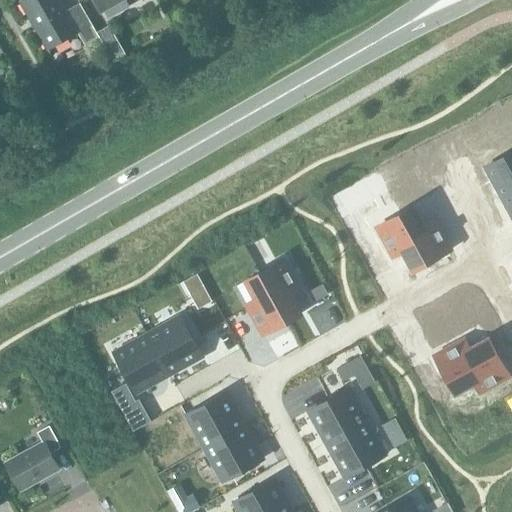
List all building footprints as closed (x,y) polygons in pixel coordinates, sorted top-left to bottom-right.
[(100,39),(80,4),(66,12),(59,0),(22,0),(19,2),(47,51),(77,33),(85,47),(100,39)] [(93,0),(101,13),(123,0),(93,0)] [(511,153),(485,168),(501,198),(511,192),(511,153)] [(440,192),(452,214),(466,206),(454,185),(440,192)] [(511,192),(501,198),(511,217),(511,192)] [(414,207),(400,215),(427,264),(451,251),(434,221),(425,226),(414,207)] [(400,215),(377,228),(393,257),(402,252),(413,271),(427,264),(400,215)] [(283,260),(260,273),(287,322),(301,315),(290,295),(300,290),(283,260)] [(246,281),(236,286),(247,306),(263,335),(287,322),(260,273),(246,281)] [(180,317),(147,335),(169,375),(202,357),(180,317)] [(147,335),(114,353),(136,393),(169,375),(147,335)] [(464,340),(435,357),(447,380),(496,353),(489,339),(469,350),(464,340)] [(496,353),(447,380),(455,394),(474,384),(480,393),(509,377),(496,353)] [(361,356),(337,369),(343,381),(355,374),(363,390),(375,383),(361,356)] [(348,389),(309,412),(327,444),(367,422),(348,389)] [(226,393),(186,415),(205,448),(245,426),(226,393)] [(367,422),(327,444),(345,477),(385,455),(367,422)] [(43,443),(7,463),(21,490),(59,469),(50,454),(61,448),(49,426),(37,433),(43,443)] [(245,426),(205,448),(223,481),(263,459),(245,426)] [(291,511),(274,480),(234,502),(239,511),(291,511)] [(416,511),(409,499),(384,511),(416,511)]
